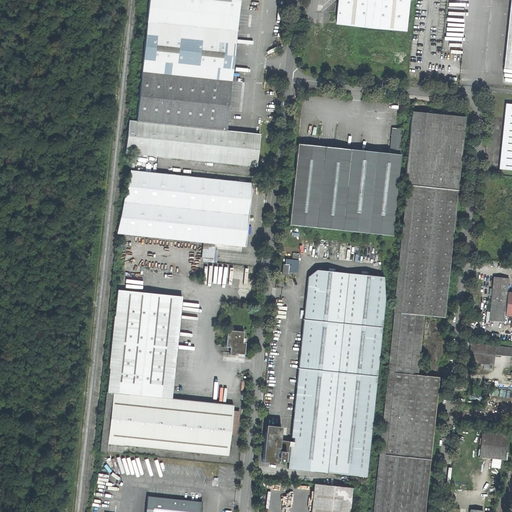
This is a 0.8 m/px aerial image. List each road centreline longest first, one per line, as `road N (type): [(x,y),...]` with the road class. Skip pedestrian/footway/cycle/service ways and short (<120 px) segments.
road 1 (residential): [(288,80),(477,102),(438,511)]
road 2 (unclassified): [(242,511),(288,80)]
